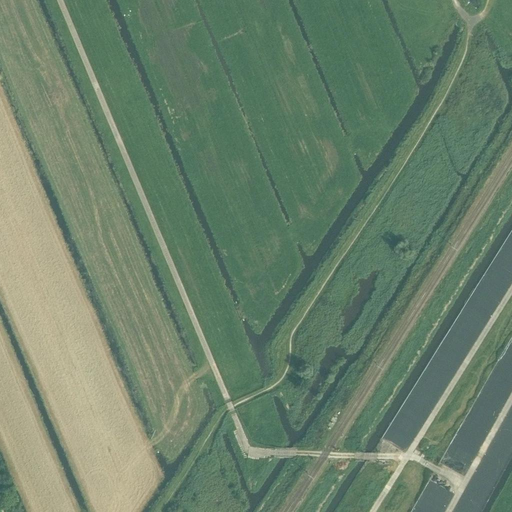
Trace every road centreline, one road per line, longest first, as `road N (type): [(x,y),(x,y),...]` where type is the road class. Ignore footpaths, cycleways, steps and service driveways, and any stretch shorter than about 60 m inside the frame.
road 1 (track): [(462,487),(406,457),(247,449),(59,0)]
road 2 (track): [(406,457),(511,288)]
road 3 (track): [(448,511),(511,398)]
